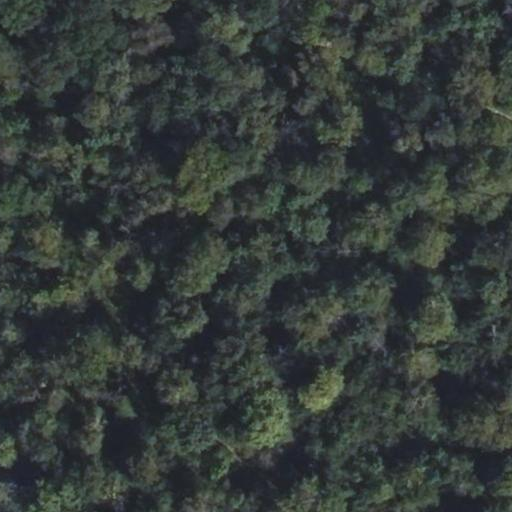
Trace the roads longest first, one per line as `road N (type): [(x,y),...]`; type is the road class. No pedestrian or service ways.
road 1 (track): [(511,125),(160,0)]
road 2 (track): [(466,110),(465,151),(484,213),(511,258)]
